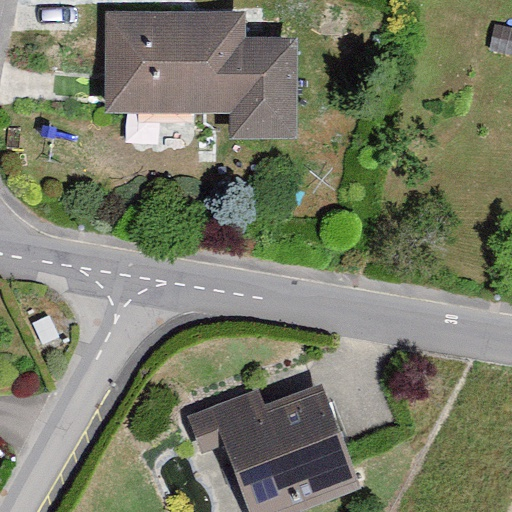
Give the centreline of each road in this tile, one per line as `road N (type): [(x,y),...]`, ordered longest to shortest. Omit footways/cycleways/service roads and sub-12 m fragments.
road 1 (residential): [(143,279),(511,343)]
road 2 (residential): [(9,511),(143,279)]
road 3 (residential): [(0,253),(143,279)]
